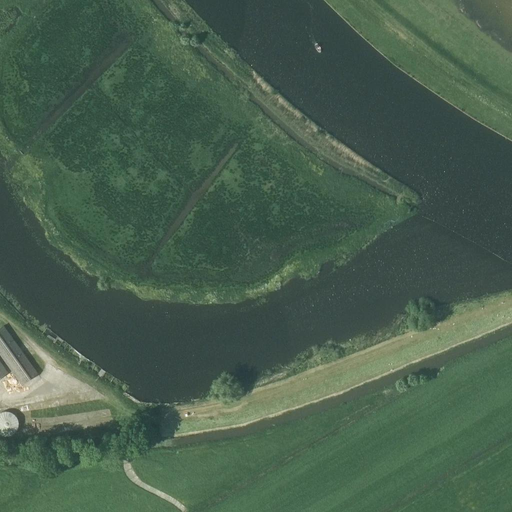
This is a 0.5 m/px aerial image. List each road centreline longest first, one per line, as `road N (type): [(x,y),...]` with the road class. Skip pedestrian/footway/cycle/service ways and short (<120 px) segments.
road 1 (track): [(0,394),(77,385),(95,396),(115,427),(127,471),(184,511)]
road 2 (track): [(511,102),(375,0)]
